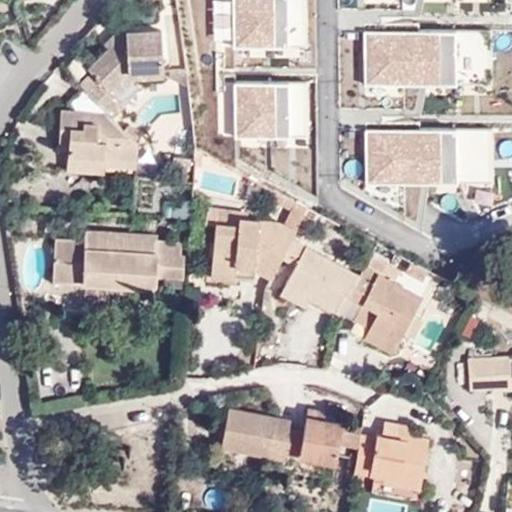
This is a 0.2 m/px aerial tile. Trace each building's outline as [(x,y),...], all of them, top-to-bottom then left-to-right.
[(436,44),(460,34),(453,17),(428,27),(436,44)] [(460,34),(436,44),(456,87),(511,63),(511,47),(507,33),(497,38),(491,22),(473,29),(475,33),(462,39),(460,34)] [(116,115),(126,125),(140,112),(128,101),(120,93),(140,71),(165,60),(164,31),(129,31),(95,70),(100,76),(90,86),(116,115)] [(120,93),(128,101),(146,84),(166,77),(165,60),(140,71),(120,93)] [(66,129),(64,144),(63,160),(83,162),(94,159),(95,153),(142,156),(142,143),(126,125),(116,115),(53,110),(52,127),(66,129)] [(66,129),(52,127),(50,142),(64,144),(66,129)] [(83,162),(63,160),(62,169),(92,173),(95,164),(140,170),(142,156),(95,153),(94,159),(83,162)] [(425,166),(398,197),(411,208),(437,178),(425,166)] [(244,217),(252,218),(253,211),(213,207),(211,223),(221,224),(244,226),(244,217)] [(244,226),(221,224),(215,278),(241,280),(241,277),(242,268),(263,270),(277,277),(287,259),(297,239),(302,231),(282,221),(252,218),(244,217),(244,226)] [(191,262),(192,258),(182,257),(183,245),(159,243),(160,239),(92,234),(91,243),(57,241),(54,282),(157,291),(156,287),(159,274),(190,276),(191,262)] [(302,267),(312,246),(297,239),(287,259),(302,267)] [(375,329),(406,344),(410,335),(421,316),(429,299),(399,284),(407,269),(379,255),(369,275),(312,246),(302,267),(292,285),(318,299),(348,314),(356,298),(366,303),(384,312),(375,329)] [(242,268),(241,277),(263,278),(263,270),(242,268)] [(156,287),(188,291),(190,276),(159,274),(156,287)] [(318,299),(292,285),(287,296),(312,309),(318,299)] [(366,303),(357,320),(375,329),(384,312),(366,303)] [(421,316),(410,335),(420,340),(430,320),(421,316)] [(406,344),(375,329),(369,339),(400,356),(406,344)] [(511,352),(477,354),(477,384),(511,386),(511,352)] [(358,448),(359,431),(360,424),(327,420),(328,409),(307,406),(304,433),(289,432),(290,424),(225,415),(219,460),(280,467),(282,458),(331,463),(334,445),(358,448)] [(419,423),(397,420),(394,436),(417,439),(418,433),(419,423)] [(359,431),(358,448),(356,467),(356,472),(388,476),(407,478),(406,487),(429,489),(436,435),(418,433),(417,439),(394,436),(359,431)] [(334,445),(331,463),(356,467),(358,448),(334,445)] [(388,476),(387,485),(406,487),(407,478),(388,476)]
